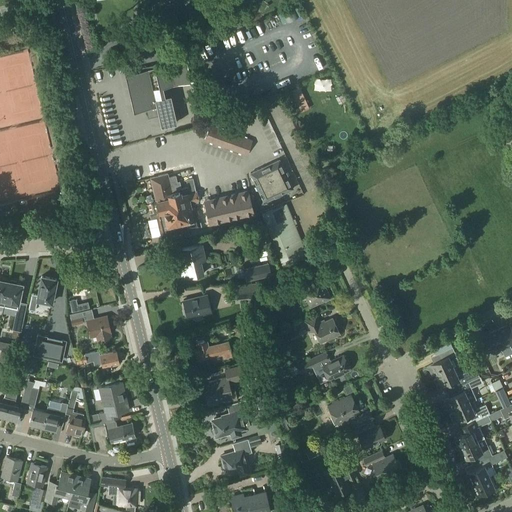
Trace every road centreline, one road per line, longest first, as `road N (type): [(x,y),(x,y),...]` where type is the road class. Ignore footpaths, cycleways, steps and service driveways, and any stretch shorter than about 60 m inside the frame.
road 1 (tertiary): [(116,239),(60,0)]
road 2 (tertiary): [(168,462),(116,239)]
road 3 (residential): [(168,462),(82,460),(0,436)]
road 4 (residential): [(432,486),(451,474),(401,370)]
road 5 (residential): [(401,370),(410,357),(511,307)]
road 6 (residential): [(391,377),(338,263)]
road 7 (residential): [(432,486),(389,404),(391,377)]
